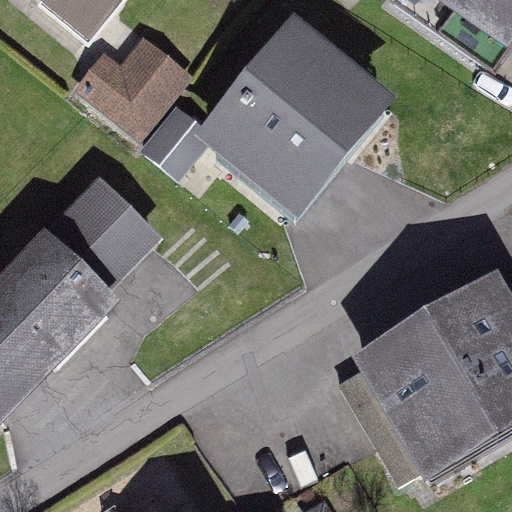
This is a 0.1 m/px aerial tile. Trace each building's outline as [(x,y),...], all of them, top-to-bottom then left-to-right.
[(130,0),(31,0),(92,48),(130,0)] [(511,21),(511,0),(377,0),(476,71),(511,21)] [(394,113),(298,33),(205,146),(301,225),(394,113)] [(117,89),(89,69),(62,106),(137,161),(185,98),(137,63),(117,89)] [(99,187),(44,244),(109,305),(163,249),(99,187)] [(44,244),(0,289),(0,431),(5,436),(121,318),(109,305),(44,244)] [(511,313),(495,286),(350,374),(420,489),(511,433),(511,313)]
